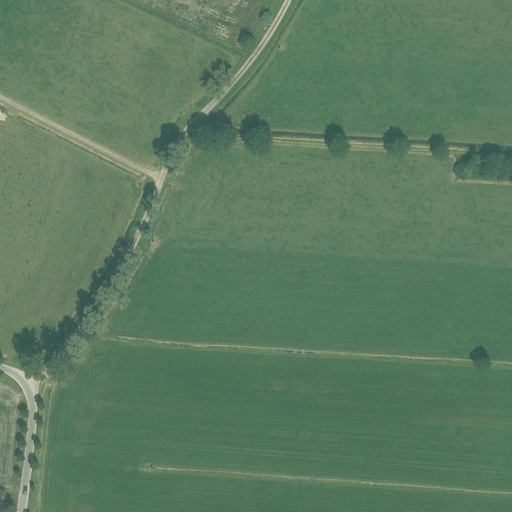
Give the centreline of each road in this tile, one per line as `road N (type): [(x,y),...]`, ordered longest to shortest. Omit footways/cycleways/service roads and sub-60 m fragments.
road 1 (track): [(160,179),(0,97)]
road 2 (unclassified): [(21,511),(32,402),(24,383),(0,367)]
